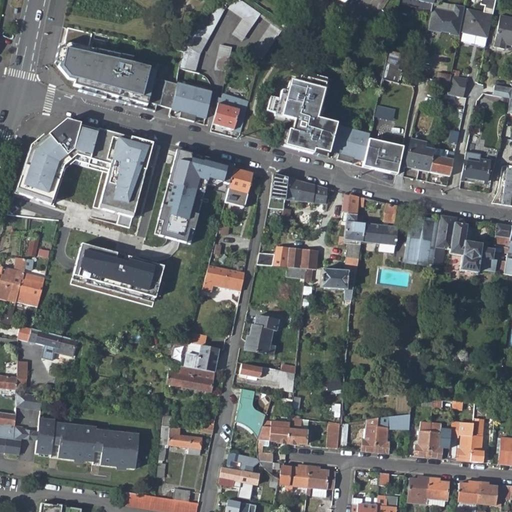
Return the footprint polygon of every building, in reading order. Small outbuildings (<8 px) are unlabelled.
[(214,0),(188,50),(183,69),(194,72),(200,53),(224,9),(242,21),(231,36),(240,43),(258,17),(232,0),(214,0)] [(398,0),(397,7),(406,9),(407,5),(415,6),(415,8),(430,11),(431,7),(432,0),(398,0)] [(430,11),(427,30),(439,33),(439,30),(448,32),(448,35),(457,36),(458,32),(461,16),(463,8),(454,6),(453,12),(431,7),(430,11)] [(461,16),(458,32),(485,38),(490,13),(463,7),(463,8),(461,16)] [(511,15),(499,13),(493,45),(504,47),(505,42),(511,43),(511,15)] [(270,26),(248,57),(260,61),(280,33),(270,26)] [(58,47),(55,63),(60,64),(59,68),(68,79),(74,81),(73,86),(82,88),(81,92),(153,111),(154,108),(155,105),(169,109),(175,83),(154,78),(156,69),(148,67),(150,61),(89,47),(92,33),(68,27),(63,48),(58,47)] [(219,45),(213,70),(225,72),(231,48),(219,45)] [(387,60),(386,62),(400,65),(402,53),(389,50),(387,60)] [(230,53),(228,63),(234,65),(236,54),(230,53)] [(385,65),(383,78),(398,81),(400,82),(402,69),(399,69),(400,65),(386,62),(385,65)] [(269,96),(266,110),(274,112),(274,115),(293,120),(291,131),(288,130),(283,146),(312,153),(313,150),(327,153),(328,151),(335,125),(335,123),(315,118),(326,78),(310,74),(309,79),(299,76),(297,82),(289,80),(286,92),(280,90),(278,98),(269,96)] [(437,74),(434,89),(446,91),(447,87),(449,77),(449,76),(437,74)] [(449,77),(447,87),(462,90),(465,80),(449,77)] [(383,78),(380,89),(395,93),(398,81),(383,78)] [(175,83),(169,109),(179,112),(177,118),(192,122),(194,116),(204,118),(211,93),(175,83)] [(445,96),(444,101),(450,103),(452,96),(461,97),(462,90),(447,87),(446,91),(445,96)] [(217,104),(212,123),(240,129),(246,99),(221,94),(220,97),(217,97),(215,104),(217,104)] [(29,151),(14,193),(49,205),(63,167),(76,156),(110,165),(98,209),(132,219),(153,143),(98,129),(97,133),(79,128),(80,124),(66,120),(29,151)] [(335,125),(328,151),(338,153),(336,160),(351,163),(353,157),(363,160),(369,134),(335,125)] [(362,166),(397,174),(405,139),(370,131),(369,134),(363,160),(362,166)] [(410,139),(404,166),(429,172),(432,156),(434,149),(424,146),(425,143),(410,139)] [(432,156),(429,172),(448,176),(455,144),(449,143),(448,151),(446,151),(444,158),(432,156)] [(434,149),(432,156),(444,158),(446,151),(434,149)] [(235,166),(183,152),(182,157),(176,156),(158,222),(162,223),(158,237),(174,242),(190,246),(207,183),(229,189),(234,170),(235,166)] [(465,160),(461,179),(473,182),(473,178),(485,181),(490,162),(480,159),(479,163),(465,160)] [(511,169),(507,169),(501,205),(511,206),(511,169)] [(229,189),(225,203),(243,208),(252,174),(234,170),(229,189)] [(270,199),(268,209),(283,211),(287,180),(272,175),(270,199)] [(283,211),(282,221),(288,221),(291,201),(325,206),(327,190),(287,180),(285,201),(283,211)] [(349,197),(347,214),(357,215),(357,199),(349,197)] [(384,207),(382,222),(394,223),(396,207),(385,205),(384,207)] [(347,214),(344,241),(357,242),(357,244),(346,244),(346,248),(349,249),(347,256),(358,259),(361,242),(365,225),(357,225),(357,215),(347,214)] [(439,217),(431,269),(476,276),(476,271),(494,274),(496,263),(491,262),(493,253),(493,252),(481,250),(481,246),(470,244),(471,234),(463,230),(463,226),(454,225),(455,219),(439,217)] [(412,218),(405,261),(426,264),(432,221),(412,218)] [(162,223),(158,222),(154,236),(158,237),(162,223)] [(491,247),(494,247),(502,249),(501,254),(506,255),(506,252),(510,227),(495,224),(491,247)] [(365,225),(361,242),(376,244),(375,251),(390,253),(391,245),(392,245),(395,228),(365,225)] [(27,234),(23,253),(34,255),(37,236),(27,234)] [(152,308),(164,267),(80,244),(74,266),(69,285),(152,308)] [(288,250),(286,268),(305,270),(304,279),(304,282),(311,283),(312,270),(315,270),(317,252),(288,250)] [(259,253),(257,265),(269,266),(272,255),(259,253)] [(343,270),(321,270),(321,288),(345,289),(342,299),(345,300),(344,303),(348,304),(358,259),(347,256),(343,270)] [(0,298),(16,303),(23,273),(24,270),(31,270),(35,261),(16,258),(14,270),(2,267),(0,274),(0,273),(0,298)] [(504,265),(503,276),(511,277),(511,262),(505,260),(504,265)] [(209,265),(202,291),(209,293),(210,284),(241,291),(245,272),(209,265)] [(286,268),(286,277),(304,279),(305,270),(286,268)] [(23,273),(16,303),(36,308),(43,278),(23,273)] [(255,317),(253,327),(272,331),(276,331),(278,321),(255,317)] [(19,326),(17,339),(27,341),(31,329),(19,326)] [(245,339),(244,350),(266,354),(268,345),(272,331),(253,327),(250,326),(248,339),(245,339)] [(31,329),(27,341),(53,348),(53,351),(71,356),(75,340),(31,329)] [(157,330),(156,337),(169,340),(171,333),(157,330)] [(194,334),(191,344),(203,347),(206,336),(194,334)] [(184,366),(183,367),(197,370),(214,373),(219,350),(203,347),(191,344),(188,343),(188,347),(184,366)] [(177,345),(176,352),(185,353),(186,347),(177,345)] [(268,345),(266,353),(273,354),(275,346),(268,345)] [(281,364),(280,370),(296,373),(296,367),(281,364)] [(241,365),(239,375),(249,377),(257,378),(281,383),(280,389),(293,391),(296,373),(280,370),(261,366),(260,368),(241,365)] [(169,368),(165,385),(192,390),(197,370),(183,367),(184,366),(180,366),(180,370),(169,368)] [(197,370),(192,390),(209,394),(214,373),(197,370)] [(0,388),(1,388),(15,390),(16,377),(0,375),(0,388)] [(255,392),(242,389),(239,401),(239,403),(240,404),(240,405),(241,405),(241,406),(241,407),(241,408),(240,408),(240,409),(239,410),(238,410),(237,411),(237,412),(235,422),(236,422),(237,423),(238,423),(240,424),(242,424),(243,425),(245,426),(246,427),(248,428),(250,430),(251,431),(252,433),(254,435),(255,436),(256,437),(256,439),(257,440),(258,442),(258,440),(259,436),(264,422),(265,417),(256,413),(255,412),(254,410),(254,409),(253,408),(253,406),(252,405),(252,404),(253,403),(255,392)] [(15,392),(14,396),(15,409),(39,412),(42,396),(15,392)] [(158,403),(156,414),(162,415),(161,427),(169,427),(171,417),(167,416),(169,401),(167,401),(168,398),(164,398),(164,404),(158,403)] [(0,406),(0,413),(15,415),(15,409),(0,406)] [(499,412),(497,423),(507,426),(510,414),(499,412)] [(0,413),(0,424),(14,427),(15,416),(0,413)] [(375,426),(372,453),(386,454),(388,442),(384,442),(386,428),(392,429),(402,428),(402,426),(409,427),(410,414),(376,418),(375,426)] [(289,424),(285,444),(296,446),(296,444),(303,444),(305,431),(298,430),(299,419),(291,418),(289,424)] [(472,418),(471,424),(471,427),(482,428),(482,419),(472,418)] [(299,419),(298,430),(305,431),(306,420),(299,419)] [(36,443),(35,455),(57,458),(57,459),(100,464),(100,466),(135,469),(138,434),(96,430),(96,428),(54,424),(54,422),(38,420),(37,433),(36,443)] [(198,429),(198,432),(212,436),(214,428),(215,421),(210,420),(209,426),(199,424),(198,429)] [(450,421),(449,436),(460,438),(459,449),(456,449),(455,460),(467,462),(471,427),(471,424),(450,421)] [(259,436),(258,440),(269,442),(285,444),(289,424),(264,422),(259,436)] [(328,423),(325,448),(335,449),(338,425),(328,423)] [(338,425),(335,449),(345,450),(347,423),(338,425)] [(361,440),(359,452),(372,453),(375,426),(365,425),(363,440),(361,440)] [(0,439),(0,453),(19,457),(21,442),(23,431),(23,429),(14,427),(11,441),(0,439)] [(161,427),(156,478),(164,478),(165,465),(161,464),(161,461),(164,461),(165,446),(188,449),(187,455),(199,456),(201,439),(179,436),(179,429),(169,427),(161,427)] [(429,428),(426,458),(439,459),(440,448),(444,443),(445,428),(429,427),(429,428)] [(471,427),(467,462),(481,463),(482,451),(479,451),(482,428),(471,427)] [(413,453),(412,456),(426,458),(429,428),(425,428),(425,430),(418,430),(416,445),(413,445),(413,453)] [(23,431),(21,442),(36,443),(37,433),(23,431)] [(498,453),(497,464),(509,465),(511,437),(509,437),(508,439),(501,438),(500,453),(498,453)] [(256,447),(256,449),(256,452),(262,453),(263,446),(268,447),(269,442),(258,440),(258,442),(256,447)] [(262,453),(256,452),(258,462),(270,463),(271,454),(262,453)] [(227,461),(240,464),(242,456),(230,453),(228,453),(227,461)] [(270,463),(258,462),(271,475),(272,466),(272,463),(270,463)] [(272,466),(271,475),(273,478),(280,479),(280,475),(272,466)] [(280,479),(279,485),(304,488),(304,490),(306,490),(308,467),(298,466),(297,468),(281,466),(280,475),(280,479)] [(306,490),(306,497),(325,499),(326,489),(333,490),(335,473),(327,472),(327,470),(319,470),(319,468),(308,467),(306,490)] [(237,498),(250,500),(252,485),(256,486),(258,475),(225,469),(221,468),(218,485),(222,485),(239,488),(237,498)] [(379,473),(377,486),(387,486),(388,474),(379,473)] [(268,486),(276,488),(277,482),(273,478),(271,475),(269,477),(270,478),(268,486)] [(410,479),(408,498),(415,498),(414,504),(427,505),(427,503),(430,478),(418,477),(418,480),(410,479)] [(430,478),(427,503),(430,503),(431,500),(443,501),(445,501),(446,482),(439,482),(439,479),(430,478)] [(459,484),(457,503),(458,503),(473,504),(473,509),(470,508),(469,511),(475,511),(476,505),(478,483),(467,482),(467,484),(459,484)] [(478,483),(476,505),(501,507),(502,488),(488,486),(488,484),(478,483)] [(501,507),(500,511),(506,511),(507,499),(510,499),(511,486),(503,485),(502,488),(501,507)] [(174,490),(172,500),(188,503),(190,492),(174,490)] [(123,491),(120,505),(160,511),(196,511),(198,505),(188,503),(172,500),(123,491)] [(374,511),(395,511),(396,498),(376,496),(376,498),(376,501),(376,503),(374,511)] [(352,504),(350,511),(374,511),(376,503),(376,501),(376,498),(365,497),(365,500),(352,499),(352,504)] [(247,511),(249,506),(230,501),(227,511),(247,511)]
